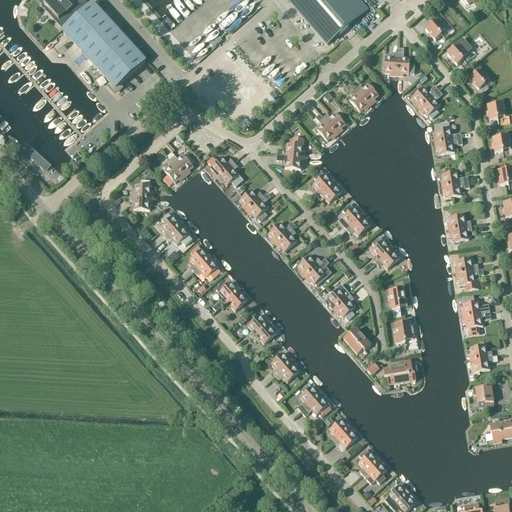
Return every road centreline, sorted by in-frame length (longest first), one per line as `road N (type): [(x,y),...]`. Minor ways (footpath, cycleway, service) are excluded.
road 1 (residential): [(366,511),(105,201),(109,187),(187,112)]
road 2 (tertiary): [(306,511),(45,210)]
road 3 (unclassified): [(511,359),(472,108),(397,19)]
road 4 (unclassified): [(383,362),(372,292),(247,147)]
road 5 (unclassified): [(247,147),(397,19)]
road 6 (unclassified): [(45,210),(171,101)]
